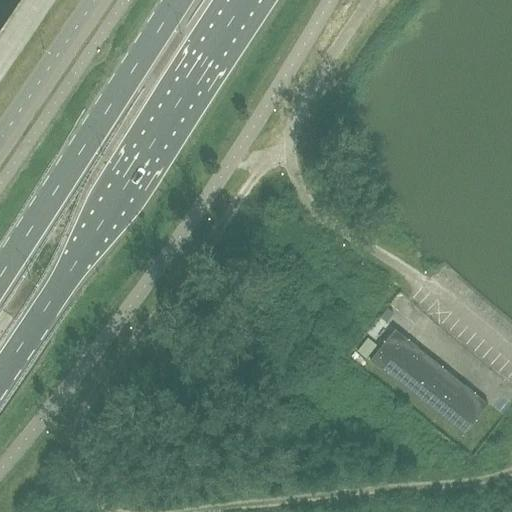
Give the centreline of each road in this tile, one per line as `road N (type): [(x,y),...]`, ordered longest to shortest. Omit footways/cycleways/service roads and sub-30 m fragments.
road 1 (unclassified): [(511,355),(423,282),(323,218),(295,182),(289,143),(297,111),(369,0)]
road 2 (primary): [(0,380),(244,0)]
road 3 (track): [(289,154),(263,165),(84,410),(77,467),(91,495),(114,511)]
road 4 (primary): [(181,0),(0,280)]
road 5 (track): [(185,511),(511,471)]
road 6 (unclassified): [(0,141),(96,0)]
